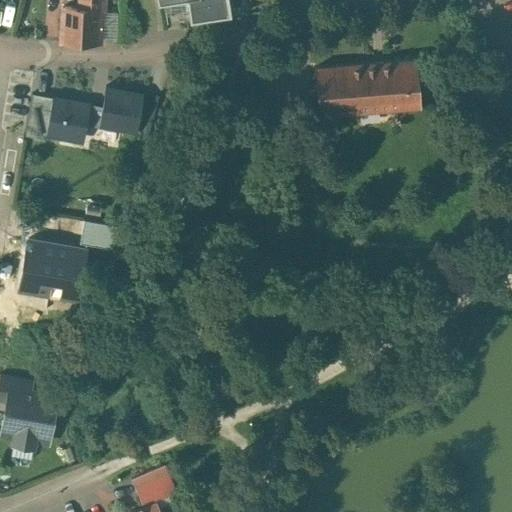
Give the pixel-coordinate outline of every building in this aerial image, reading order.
[(77,0),(77,7),(61,6),(59,41),(98,42),(100,10),(104,10),(104,0),(77,0)] [(186,0),(187,4),(188,10),(199,8),(199,9),(227,5),(227,1),(230,1),(230,0),(186,0)] [(106,9),(105,38),(116,38),(117,9),(106,9)] [(414,58),(314,66),(318,112),(417,104),(414,58)] [(274,72),(251,74),(256,118),(277,108),(274,72)] [(151,92),(105,83),(97,124),(143,133),(151,92)] [(95,97),(53,90),(52,95),(45,137),(66,141),(68,129),(89,133),(95,97)] [(52,95),(31,92),(23,133),(45,137),(52,95)] [(32,379),(0,372),(0,400),(6,401),(18,404),(21,388),(30,390),(32,380),(32,379)] [(30,390),(21,388),(18,404),(6,401),(0,433),(13,435),(12,441),(32,445),(33,439),(46,441),(54,394),(30,390)] [(163,463),(130,477),(142,505),(156,500),(156,501),(163,498),(160,490),(172,485),(163,463)] [(142,505),(140,506),(140,505),(139,506),(139,507),(132,510),(131,509),(130,510),(126,511),(160,511),(156,501),(156,500),(142,505)]
